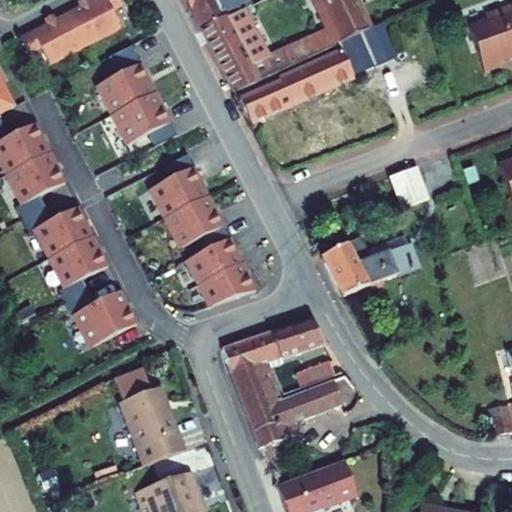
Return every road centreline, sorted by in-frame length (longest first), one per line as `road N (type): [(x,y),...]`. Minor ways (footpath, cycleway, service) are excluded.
road 1 (residential): [(197,337),(172,329),(147,304),(44,98)]
road 2 (residential): [(511,458),(465,455),(419,431),(373,385),(311,291)]
road 3 (residential): [(269,205),(511,111)]
road 4 (residential): [(269,205),(164,0)]
road 5 (track): [(197,337),(162,342),(0,431)]
road 6 (residential): [(197,337),(262,511)]
road 7 (residential): [(311,291),(197,337)]
